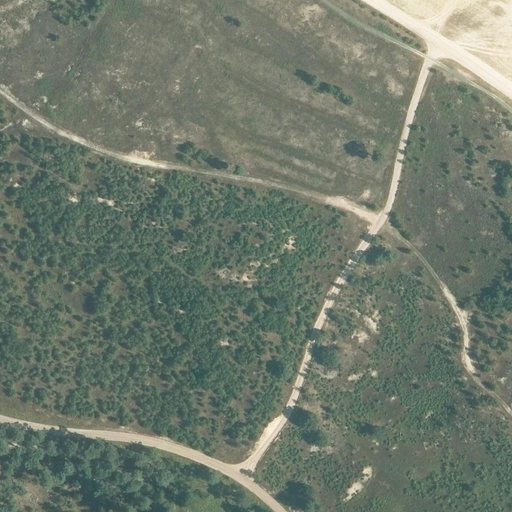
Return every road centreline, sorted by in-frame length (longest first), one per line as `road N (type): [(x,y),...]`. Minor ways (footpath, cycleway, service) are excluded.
road 1 (track): [(0,89),(93,147),(294,189),(371,215),(432,272),(463,324),(476,380),(511,416)]
road 2 (track): [(237,476),(288,410),(326,308),(381,222),(424,73),(441,44)]
road 3 (track): [(0,421),(180,450),(237,476),(280,511)]
road 4 (track): [(370,0),(511,93)]
